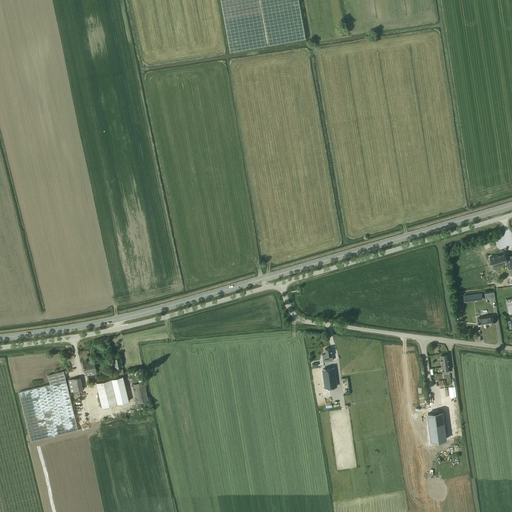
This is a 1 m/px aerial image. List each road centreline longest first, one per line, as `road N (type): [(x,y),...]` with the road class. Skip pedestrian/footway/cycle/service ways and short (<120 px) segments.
road 1 (secondary): [(511,205),(157,309),(0,338)]
road 2 (unclassified): [(0,347),(118,329),(280,284)]
road 3 (unclassified): [(511,348),(306,322),(288,307),(280,284)]
road 4 (unclassified): [(280,284),(511,215)]
road 5 (unknown): [(420,337),(430,388),(445,402),(454,382),(450,340)]
